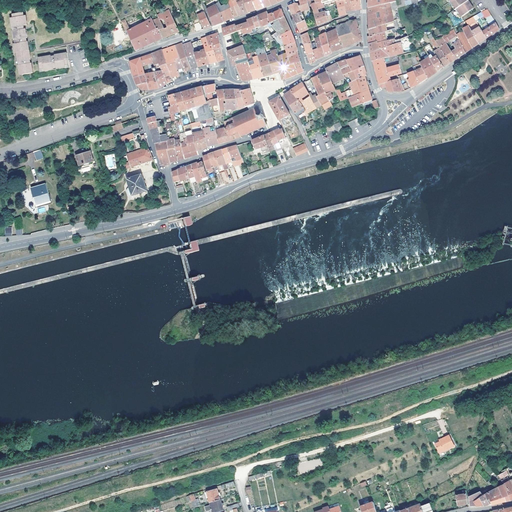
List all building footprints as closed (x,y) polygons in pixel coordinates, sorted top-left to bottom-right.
[(232,11),(235,18),(237,17),(239,16),(233,3),(231,0),(227,0),(230,6),(232,11)] [(231,0),(233,3),(239,16),(241,16),(245,14),(250,13),(246,5),(239,8),(235,0),(231,0)] [(246,5),(250,13),(253,12),(256,11),(257,10),(253,0),(252,0),(235,0),(239,8),(246,5)] [(252,0),(253,0),(257,10),(262,9),(265,8),(261,0),(252,0)] [(300,6),(303,12),(305,12),(305,11),(311,9),(309,1),(308,0),(299,0),(301,3),(302,4),(300,6)] [(348,15),(348,12),(345,2),(345,0),(338,2),(339,3),(341,17),(345,15),(348,15)] [(345,2),(348,12),(349,12),(352,11),(362,9),(361,0),(344,0),(345,0),(345,2)] [(391,3),(397,2),(396,0),(375,0),(370,2),(370,5),(370,8),(391,3)] [(450,0),(456,10),(458,8),(454,0),(453,0),(450,0)] [(463,17),(476,9),(470,0),(453,0),(454,0),(458,8),(461,13),(463,17)] [(312,5),(315,15),(321,13),(320,10),(326,7),(324,3),(323,2),(317,4),(317,3),(312,5)] [(216,5),(225,22),(230,20),(232,19),(235,18),(232,11),(226,13),(220,3),(216,5)] [(302,4),(301,3),(300,4),(296,3),(290,6),(291,11),(293,16),(303,12),(300,6),(302,4)] [(392,23),(395,22),(395,20),(393,12),(391,3),(370,8),(370,13),(371,24),(371,29),(392,23)] [(216,5),(208,9),(211,18),(215,26),(220,24),(225,22),(216,5)] [(274,13),(278,20),(285,16),(282,9),(274,13)] [(158,15),(160,18),(154,21),(158,29),(159,29),(164,39),(169,37),(169,36),(180,32),(176,23),(170,10),(158,15)] [(263,14),(259,16),(262,27),(263,26),(268,24),(269,27),(271,27),(273,26),(272,23),(270,18),(269,15),(268,12),(263,14)] [(303,12),(293,16),(294,17),(295,20),(297,25),(304,22),(302,17),(304,16),(303,12)] [(330,21),(327,12),(321,13),(315,15),(316,19),(317,22),(319,26),(323,24),(330,21)] [(20,71),(22,71),(23,74),(21,75),(34,73),(32,63),(31,63),(31,60),(29,41),(28,41),(27,37),(28,37),(27,29),(26,29),(25,26),(29,25),(27,16),(25,16),(24,13),(14,14),(15,18),(12,18),(13,27),(16,27),(16,31),(14,31),(15,40),(17,39),(18,43),(15,43),(15,44),(14,44),(15,47),(16,48),(17,48),(19,62),(21,61),(21,65),(20,65),(20,71)] [(208,16),(206,13),(198,16),(201,20),(205,29),(208,28),(212,27),(208,16)] [(270,18),(272,23),(277,20),(278,20),(274,13),(271,14),(269,15),(270,18)] [(139,15),(139,16),(141,19),(144,23),(148,22),(142,14),(139,15)] [(122,22),(124,27),(129,25),(141,19),(139,16),(122,22)] [(281,32),(282,35),(292,31),(288,23),(285,16),(278,20),(277,20),(272,23),(273,26),(274,27),(279,32),(281,32)] [(470,28),(478,23),(474,17),(466,21),(469,25),(470,28)] [(237,27),(239,32),(239,33),(240,36),(259,31),(259,28),(257,28),(254,18),(249,20),(249,22),(247,23),(242,25),(237,27)] [(129,31),(137,50),(137,51),(139,50),(151,45),(160,40),(164,39),(159,29),(158,29),(154,21),(153,19),(148,22),(144,23),(135,28),(131,30),(127,32),(129,31)] [(304,22),(297,25),(298,26),(300,31),(301,33),(310,30),(308,26),(307,23),(306,21),(304,22)] [(338,29),(345,48),(352,45),(355,43),(363,40),(358,21),(343,25),(338,27),(338,29)] [(386,32),(397,29),(395,22),(392,23),(371,29),(369,29),(370,32),(371,36),(386,32)] [(494,33),(500,29),(497,23),(484,32),(487,38),(494,33)] [(239,32),(237,27),(236,25),(234,25),(228,27),(224,29),(223,31),(225,37),(239,32)] [(468,51),(480,43),(474,34),(473,32),(470,28),(469,25),(469,26),(463,29),(464,31),(458,35),(460,40),(454,44),(454,45),(453,45),(454,47),(455,47),(457,49),(454,51),(458,58),(464,54),(468,51)] [(262,27),(259,28),(259,31),(260,33),(261,35),(267,33),(263,26),(262,27)] [(487,38),(484,32),(480,26),(473,32),(474,34),(480,43),(483,41),(487,39),(487,38)] [(328,33),(333,53),(338,51),(340,50),(345,48),(338,29),(328,33)] [(286,47),(296,43),(294,37),(293,35),(292,31),(282,35),(282,36),(286,47)] [(447,37),(450,40),(458,35),(456,31),(447,36),(447,37)] [(267,33),(261,35),(264,44),(274,41),(270,32),(268,32),(267,33)] [(286,47),(282,36),(281,37),(277,32),(273,35),(270,32),(274,41),(275,40),(280,46),(284,45),(288,54),(279,57),(283,70),(286,80),(297,75),(305,72),(304,65),(300,55),(296,43),(286,47)] [(388,40),(388,39),(386,32),(371,36),(369,36),(370,41),(370,45),(378,42),(379,43),(388,40)] [(214,46),(215,50),(222,48),(219,33),(211,36),(207,37),(210,46),(214,46)] [(304,40),(305,44),(311,42),(309,33),(302,36),(304,40)] [(321,38),(327,56),(330,55),(333,53),(328,33),(320,36),(321,38)] [(454,61),(458,58),(454,51),(453,52),(450,47),(447,43),(448,41),(446,35),(437,41),(439,45),(447,57),(451,63),(454,61)] [(385,58),(398,55),(414,50),(410,36),(408,36),(401,39),(402,43),(372,52),(373,58),(373,62),(375,62),(385,58)] [(206,50),(211,64),(214,63),(218,62),(216,55),(215,50),(214,46),(210,46),(207,37),(202,39),(206,50)] [(313,48),(315,52),(318,60),(319,60),(323,58),(327,56),(321,38),(316,40),(318,46),(313,48)] [(371,49),(372,52),(402,43),(401,39),(396,41),(396,38),(390,40),(388,40),(379,43),(378,42),(370,45),(371,46),(371,49)] [(448,65),(451,63),(447,57),(439,45),(437,41),(434,42),(437,47),(439,49),(435,52),(438,56),(445,67),(448,65)] [(185,47),(189,57),(189,59),(193,69),(194,69),(197,68),(200,67),(195,53),(195,50),(192,42),(188,44),(185,45),(184,45),(185,47)] [(311,42),(305,44),(306,46),(306,48),(308,54),(307,54),(308,55),(315,52),(313,48),(312,45),(311,42)] [(176,46),(181,57),(181,59),(189,57),(185,47),(184,45),(183,43),(182,43),(179,45),(176,46)] [(163,51),(168,64),(177,61),(176,59),(181,57),(176,46),(168,49),(163,51)] [(244,46),(228,52),(234,66),(237,65),(243,80),(247,80),(253,79),(254,79),(252,72),(250,66),(246,53),(244,46)] [(421,59),(420,60),(421,64),(423,68),(425,67),(427,71),(426,72),(429,78),(435,74),(439,71),(434,63),(431,56),(429,54),(425,46),(424,46),(417,50),(417,51),(420,56),(421,59)] [(67,47),(55,49),(36,52),(40,72),(45,71),(48,71),(53,70),(66,68),(70,67),(70,64),(68,53),(67,47)] [(260,72),(262,78),(263,77),(267,76),(274,74),(268,56),(266,57),(265,54),(267,54),(265,49),(265,47),(256,50),(260,63),(261,65),(263,71),(260,72)] [(195,53),(200,67),(206,65),(210,64),(211,64),(206,50),(195,53)] [(272,55),(268,56),(274,74),(277,74),(281,73),(284,80),(286,80),(283,70),(279,57),(277,50),(271,52),(272,55)] [(154,63),(155,66),(159,65),(161,64),(162,67),(168,64),(163,51),(157,53),(152,54),(155,63),(154,63)] [(315,52),(308,55),(311,64),(314,62),(317,61),(318,60),(315,52)] [(216,55),(218,62),(221,61),(225,60),(224,53),(216,55)] [(142,62),(143,66),(155,63),(152,54),(147,56),(141,58),(142,62)] [(442,69),(445,67),(438,56),(435,57),(433,55),(431,56),(434,63),(439,71),(442,69)] [(350,66),(342,69),(344,75),(349,73),(352,72),(365,66),(363,62),(361,56),(356,58),(349,59),(348,60),(350,66)] [(181,59),(181,57),(176,59),(177,61),(178,65),(177,67),(179,71),(180,76),(184,74),(187,73),(187,71),(182,60),(181,59)] [(189,57),(181,59),(182,60),(187,71),(190,70),(193,69),(189,59),(189,57)] [(142,62),(141,58),(131,62),(133,70),(134,75),(137,82),(139,86),(143,90),(150,90),(148,84),(145,71),(143,66),(142,62)] [(388,68),(385,58),(375,62),(378,73),(380,85),(392,81),(391,77),(403,74),(401,65),(388,68)] [(339,63),(342,69),(350,66),(348,60),(343,62),(340,63),(339,63)] [(170,70),(173,78),(176,77),(180,76),(179,71),(177,67),(178,65),(177,61),(168,64),(170,70)] [(252,72),(254,79),(257,78),(262,78),(260,72),(263,71),(261,65),(260,63),(250,66),(252,72)] [(344,75),(342,69),(339,63),(331,67),(327,69),(328,72),(330,76),(333,83),(345,79),(346,78),(344,75)] [(168,64),(162,67),(163,71),(168,84),(171,83),(173,82),(172,79),(171,79),(172,78),(173,78),(170,70),(168,64)] [(349,73),(354,82),(366,77),(368,76),(367,71),(365,66),(352,72),(349,73)] [(426,80),(429,78),(426,72),(427,71),(425,67),(423,68),(416,70),(415,71),(420,84),(426,80)] [(148,84),(150,90),(153,89),(160,88),(155,73),(154,73),(153,69),(145,71),(148,84)] [(155,73),(160,88),(163,86),(168,84),(163,71),(161,72),(157,72),(155,73)] [(415,71),(409,73),(411,79),(409,80),(412,88),(420,84),(415,71)] [(336,89),(333,83),(330,76),(328,72),(324,74),(320,75),(319,76),(322,82),(331,100),(331,101),(334,98),(332,93),(337,91),(336,89)] [(400,76),(400,78),(405,91),(407,91),(410,89),(404,75),(400,76)] [(317,106),(318,108),(331,101),(331,100),(322,82),(319,76),(316,77),(313,79),(320,96),(313,99),(317,106)] [(347,99),(350,98),(370,90),(368,82),(366,77),(354,82),(348,84),(336,89),(337,91),(342,101),(347,99)] [(405,91),(400,78),(392,81),(380,85),(383,88),(388,87),(388,91),(395,93),(403,92),(405,91)] [(299,100),(310,94),(307,88),(304,82),(302,83),(298,87),(292,91),(299,100)] [(210,85),(205,86),(209,100),(214,99),(213,93),(216,93),(216,91),(216,85),(210,85)] [(207,96),(204,86),(194,89),(190,90),(179,93),(176,94),(180,107),(181,112),(200,105),(205,121),(207,120),(214,118),(212,114),(210,109),(209,106),(207,96)] [(247,107),(248,106),(255,104),(256,104),(251,89),(246,90),(243,91),(245,101),(247,107)] [(210,109),(212,114),(219,111),(223,111),(229,110),(228,107),(225,90),(223,90),(221,90),(217,91),(218,98),(214,99),(209,100),(209,102),(211,109),(210,109)] [(239,110),(235,90),(234,90),(230,90),(225,90),(228,107),(229,110),(233,110),(234,111),(239,110)] [(235,90),(239,110),(247,107),(245,101),(243,91),(242,90),(239,90),(235,90)] [(370,90),(350,98),(354,108),(373,100),(372,96),(371,92),(370,90)] [(313,98),(311,95),(301,101),(299,100),(292,91),(289,93),(285,95),(296,112),(298,116),(305,111),(307,114),(318,108),(317,106),(313,99),(313,98)] [(179,113),(180,112),(181,112),(180,107),(176,94),(173,95),(169,96),(172,107),(170,108),(171,114),(172,119),(175,118),(174,114),(179,113)] [(276,114),(280,120),(291,115),(280,97),(275,99),(270,102),(276,114)] [(227,127),(230,141),(232,141),(241,137),(242,138),(243,137),(242,136),(247,134),(248,135),(248,134),(252,132),(253,133),(254,132),(253,131),(258,129),(258,130),(259,130),(259,129),(263,127),(264,128),(265,127),(264,127),(268,125),(268,124),(267,124),(265,119),(266,118),(266,119),(267,118),(264,112),(263,112),(263,113),(262,113),(260,108),(260,107),(260,106),(259,107),(257,109),(255,104),(248,106),(250,110),(249,110),(250,112),(246,114),(245,113),(244,113),(245,114),(240,116),(240,115),(239,115),(239,116),(235,119),(234,118),(233,118),(233,119),(225,122),(227,127)] [(352,129),(357,127),(355,120),(349,123),(352,129)] [(116,125),(110,127),(112,132),(124,128),(122,123),(121,121),(116,123),(116,125)] [(201,125),(200,122),(190,125),(192,131),(202,129),(202,128),(201,125)] [(110,127),(100,130),(101,135),(112,132),(110,127)] [(154,137),(156,143),(168,141),(168,139),(167,134),(163,135),(161,136),(159,127),(152,129),(154,137)] [(212,133),(215,145),(221,144),(219,139),(217,131),(216,130),(215,127),(209,128),(211,133),(212,133)] [(219,129),(216,130),(217,131),(219,139),(221,144),(224,143),(227,142),(230,141),(227,127),(219,129)] [(204,131),(209,146),(212,146),(215,145),(212,133),(211,133),(209,128),(204,129),(204,131)] [(278,130),(275,131),(279,141),(285,138),(286,138),(283,129),(281,130),(280,129),(278,130)] [(189,143),(192,157),(193,157),(196,156),(199,155),(198,151),(196,141),(193,134),(192,131),(189,132),(187,132),(188,138),(189,143)] [(196,141),(198,151),(203,149),(209,148),(209,146),(204,131),(203,131),(193,134),(196,141)] [(279,156),(284,153),(280,144),(279,141),(275,131),(273,132),(269,134),(272,139),(276,149),(277,152),(279,156)] [(182,142),(182,144),(189,143),(188,138),(187,132),(185,132),(180,134),(181,140),(182,142)] [(270,151),(276,149),(272,139),(269,134),(267,135),(265,136),(268,144),(270,150),(270,151)] [(263,151),(270,150),(268,144),(265,136),(262,137),(259,138),(254,141),(253,141),(257,149),(262,148),(263,151)] [(170,149),(171,163),(174,162),(179,161),(177,150),(181,150),(181,151),(183,150),(182,144),(182,142),(181,140),(176,141),(175,139),(170,141),(171,149),(170,149)] [(296,152),(308,146),(304,139),(292,145),(293,147),(296,152)] [(171,164),(171,163),(170,149),(171,149),(170,141),(168,141),(156,143),(156,144),(162,166),(166,166),(171,164)] [(182,144),(183,150),(185,159),(187,159),(188,158),(192,157),(189,143),(182,144)] [(235,167),(245,163),(243,159),(238,145),(235,146),(229,148),(232,158),(235,167)] [(144,164),(154,160),(151,154),(149,148),(128,156),(130,163),(125,165),(127,170),(144,164)] [(232,158),(229,148),(226,149),(223,150),(227,163),(228,163),(230,168),(235,167),(232,158)] [(177,150),(179,161),(185,159),(183,150),(181,151),(181,150),(177,150)] [(225,170),(230,168),(228,163),(227,163),(223,150),(219,151),(215,152),(219,162),(220,165),(223,164),(225,169),(225,170)] [(77,156),(80,166),(94,161),(91,151),(77,156)] [(219,166),(220,165),(219,162),(215,152),(212,154),(209,155),(213,167),(219,166)] [(105,155),(107,169),(116,168),(115,154),(105,155)] [(207,169),(213,167),(209,155),(207,156),(204,157),(205,160),(207,169)] [(203,180),(205,185),(208,184),(207,180),(209,179),(207,173),(204,162),(201,163),(199,164),(201,171),(200,172),(203,179),(203,180)] [(197,181),(203,179),(200,172),(201,171),(199,164),(198,163),(195,164),(192,165),(196,177),(197,181)] [(192,183),(197,181),(196,177),(192,165),(190,166),(188,167),(187,167),(189,173),(190,178),(192,183)] [(181,181),(190,178),(189,173),(187,167),(184,168),(180,170),(179,170),(180,176),(181,181)] [(173,173),(175,183),(181,181),(180,176),(179,170),(173,173)] [(133,196),(133,197),(148,191),(145,183),(142,175),(128,180),(131,189),(128,189),(127,192),(129,196),(131,197),(133,196)] [(31,188),(37,206),(52,201),(46,183),(31,188)] [(184,217),(186,226),(193,224),(191,216),(184,217)] [(435,445),(450,439),(449,436),(442,439),(443,441),(441,442),(440,442),(435,444),(435,445)] [(435,445),(439,453),(454,446),(450,439),(435,445)] [(250,481),(272,474),(271,471),(249,478),(250,481)] [(498,475),(500,479),(508,475),(506,471),(498,475)] [(511,500),(505,485),(499,487),(502,494),(504,494),(505,500),(503,501),(503,503),(508,501),(511,501),(511,500)] [(491,500),(502,494),(499,487),(486,495),(490,504),(491,504),(492,503),(493,503),(491,500)] [(208,493),(211,503),(221,500),(218,490),(208,493)] [(205,495),(204,491),(191,496),(192,502),(196,501),(195,498),(205,495)] [(464,495),(457,495),(455,496),(455,501),(458,500),(459,506),(468,504),(468,501),(467,491),(463,491),(464,495)] [(505,500),(504,494),(502,494),(491,500),(493,503),(492,503),(493,505),(500,503),(503,503),(503,501),(505,500)] [(487,506),(490,504),(486,495),(481,498),(485,506),(487,506)] [(477,507),(485,506),(481,498),(475,501),(474,499),(470,501),(471,507),(477,506),(477,507)] [(219,511),(224,510),(221,500),(211,503),(211,505),(206,506),(207,511),(212,509),(213,511),(219,511)] [(377,511),(374,503),(361,507),(363,511),(377,511)] [(429,511),(434,511),(431,503),(421,506),(421,505),(410,508),(409,508),(410,511),(429,511)]
